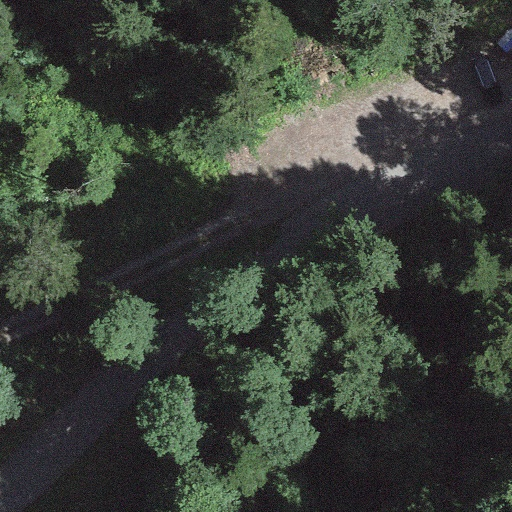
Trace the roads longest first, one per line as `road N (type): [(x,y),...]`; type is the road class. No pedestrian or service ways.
road 1 (residential): [(0,496),(276,265),(418,175),(511,142)]
road 2 (track): [(418,175),(350,178),(295,192),(0,335)]
